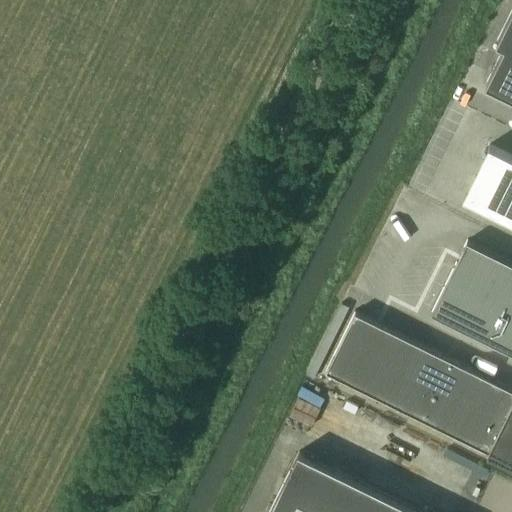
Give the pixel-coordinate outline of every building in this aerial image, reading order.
[(511,10),(497,41),(505,45),(487,83),(511,95),(511,10)] [(511,154),(490,144),(489,146),(494,148),(471,194),(511,213),(511,154)] [(511,261),(467,239),(432,312),(511,351),(511,261)] [(365,315),(355,310),(325,371),(504,459),(505,458),(510,461),(509,462),(511,463),(511,387),(508,386),(508,387),(490,378),(490,377),(383,324),(382,325),(364,316),(365,315)] [(423,511),(299,451),(269,511),(423,511)]
